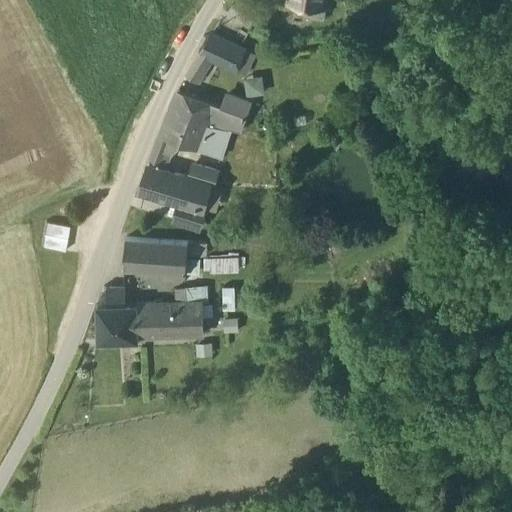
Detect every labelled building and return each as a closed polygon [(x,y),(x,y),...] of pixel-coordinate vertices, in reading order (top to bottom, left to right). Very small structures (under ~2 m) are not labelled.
[(308,0),(307,4),(305,4),(303,11),(324,14),(326,0),(308,0)] [(244,49),(211,34),(200,53),(212,59),(235,71),(237,68),(244,49)] [(244,49),(237,68),(246,72),(255,54),(244,49)] [(200,53),(186,76),(188,77),(200,78),(207,66),(208,66),(212,59),(200,53)] [(261,74),(243,75),(245,92),(262,91),(261,74)] [(215,104),(176,91),(168,112),(208,125),(215,104)] [(249,102),(227,94),(223,106),(224,107),(220,120),(240,127),(244,117),(245,118),(245,116),(244,116),(249,102)] [(223,106),(215,104),(208,125),(230,129),(238,131),(240,127),(220,120),(224,107),(223,106)] [(168,112),(167,111),(159,134),(184,143),(200,148),(208,125),(168,112)] [(230,129),(208,125),(200,148),(221,156),(230,129)] [(184,143),(159,134),(153,148),(166,153),(172,155),(184,143)] [(166,153),(153,148),(146,166),(159,170),(166,153)] [(217,171),(194,164),(190,178),(204,182),(204,183),(212,186),(217,171)] [(159,170),(146,166),(137,190),(181,202),(198,207),(198,206),(204,183),(204,182),(190,178),(159,170)] [(305,193),(297,193),(296,207),(310,208),(311,194),(305,193)] [(198,207),(181,202),(175,221),(199,228),(205,208),(198,206),(198,207)] [(68,227),(47,223),(42,248),(63,252),(68,227)] [(188,242),(126,238),(124,269),(186,273),(188,254),(188,242)] [(207,254),(207,241),(188,242),(188,254),(207,254)] [(200,259),(188,258),(187,271),(199,271),(200,259)] [(229,258),(212,259),(212,271),(229,270),(229,258)] [(137,304),(125,305),(125,286),(104,287),(97,306),(99,341),(138,340),(137,304)] [(237,287),(221,288),(222,305),(238,304),(237,287)] [(187,288),(177,288),(177,303),(188,302),(187,288)] [(177,303),(137,304),(138,340),(146,340),(146,335),(205,332),(203,302),(188,303),(188,302),(177,303)] [(211,344),(198,345),(198,354),(211,354),(211,344)]
